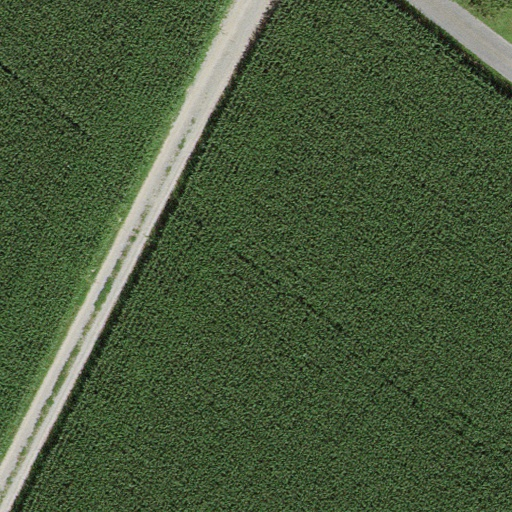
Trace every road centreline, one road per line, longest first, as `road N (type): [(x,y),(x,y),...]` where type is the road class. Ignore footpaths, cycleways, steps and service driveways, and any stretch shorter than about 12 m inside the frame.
road 1 (track): [(245,0),(0,493)]
road 2 (track): [(511,79),(392,0)]
